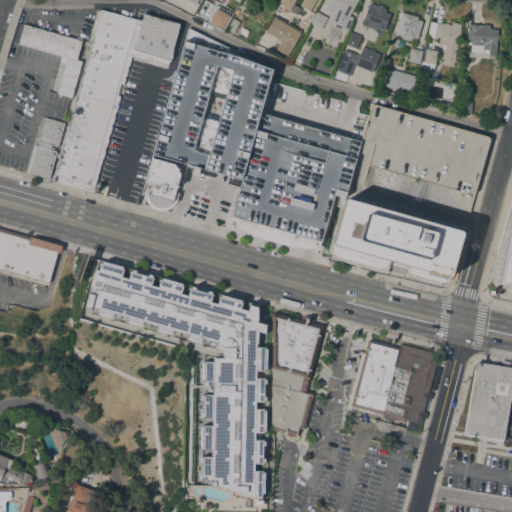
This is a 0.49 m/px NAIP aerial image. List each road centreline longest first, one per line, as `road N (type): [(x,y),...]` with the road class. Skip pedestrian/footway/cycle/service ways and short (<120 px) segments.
road 1 (primary): [(0,198),(354,298)]
road 2 (residential): [(460,324),(511,120)]
road 3 (residential): [(415,511),(460,324)]
road 4 (residential): [(121,511),(119,467),(105,446),(60,410),(36,401),(0,405)]
